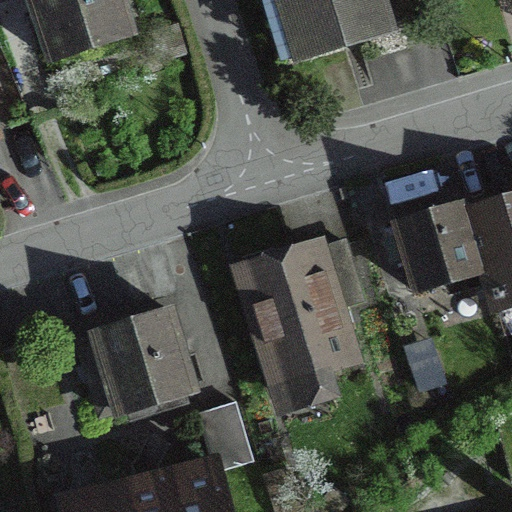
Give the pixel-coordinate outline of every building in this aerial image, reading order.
[(27,0),(49,64),(129,37),(116,0),(27,0)] [(374,0),(279,0),(298,61),(385,35),(374,0)] [(174,27),(142,37),(151,64),(183,55),(174,27)] [(392,225),(413,296),(482,276),(483,276),(466,219),(465,220),(461,205),(392,225)] [(511,205),(466,219),(483,276),(482,276),(490,306),(511,299),(511,205)] [(274,383),(282,381),(290,406),(324,395),(316,371),(348,361),(333,311),(359,303),(342,245),(315,253),(314,250),(240,273),(274,383)] [(92,343),(79,347),(99,416),(113,412),(114,417),(192,394),(168,314),(90,338),(92,343)] [(223,511),(214,476),(250,464),(232,405),(194,417),(211,470),(161,482),(157,468),(137,455),(130,468),(135,489),(62,507),(63,511),(223,511)]
